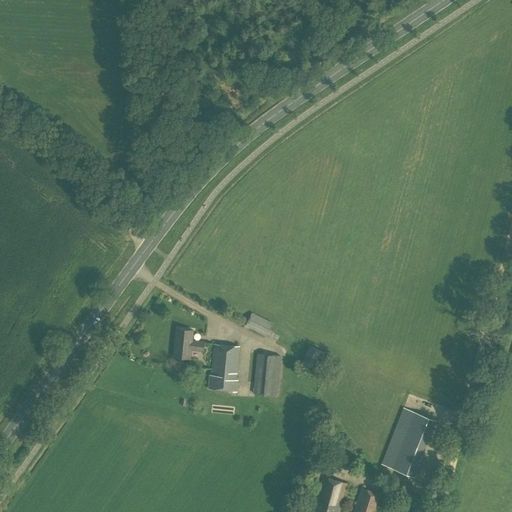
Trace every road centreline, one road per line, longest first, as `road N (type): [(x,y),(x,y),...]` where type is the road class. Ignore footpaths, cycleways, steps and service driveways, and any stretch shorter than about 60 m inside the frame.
road 1 (primary): [(0,446),(205,175),(241,139),(444,0)]
road 2 (track): [(436,511),(511,236)]
road 3 (track): [(148,244),(0,112)]
